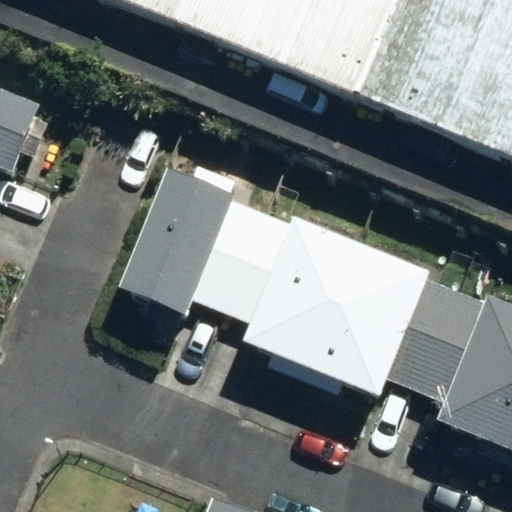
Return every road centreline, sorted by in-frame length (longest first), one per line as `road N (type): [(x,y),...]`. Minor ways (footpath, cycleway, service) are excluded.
road 1 (residential): [(42,370),(401,511)]
road 2 (residential): [(42,370),(103,200)]
